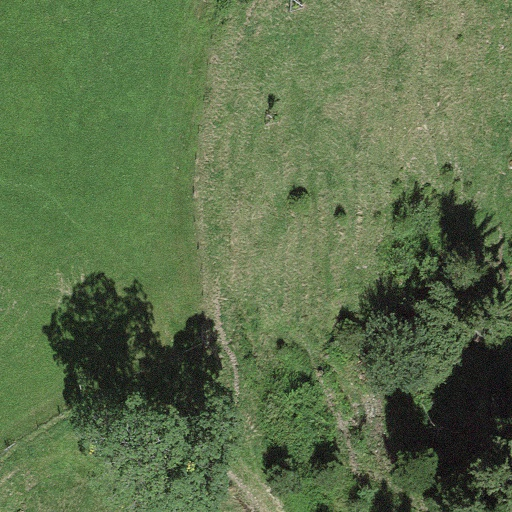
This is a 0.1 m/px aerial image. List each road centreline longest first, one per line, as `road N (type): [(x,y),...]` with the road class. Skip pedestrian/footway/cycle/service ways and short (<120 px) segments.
road 1 (track): [(0,187),(47,206),(151,290),(210,386),(244,475),(273,511)]
road 2 (track): [(244,475),(217,447),(139,412),(110,413),(52,438)]
